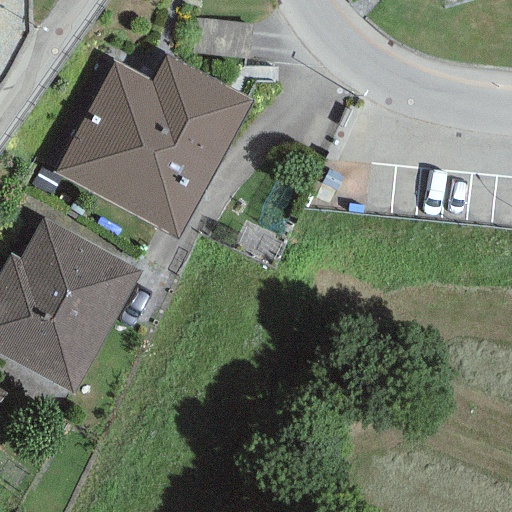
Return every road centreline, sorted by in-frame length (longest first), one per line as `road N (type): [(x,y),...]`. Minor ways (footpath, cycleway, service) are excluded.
road 1 (residential): [(302,0),(335,47),(371,75),(447,101),(511,110)]
road 2 (residential): [(83,0),(0,114)]
